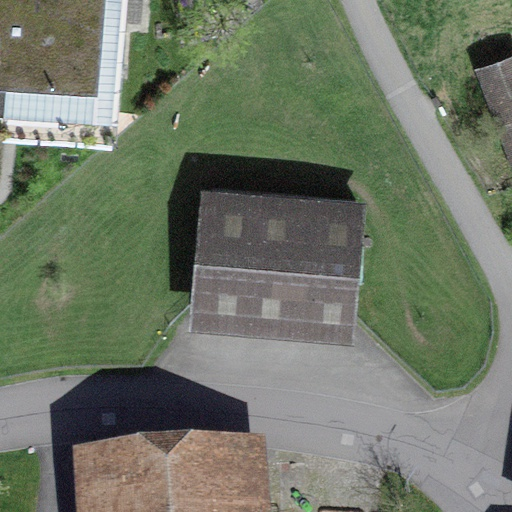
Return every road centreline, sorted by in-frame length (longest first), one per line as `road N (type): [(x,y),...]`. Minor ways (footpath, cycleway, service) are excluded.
road 1 (residential): [(0,423),(113,405),(295,403),(448,482)]
road 2 (residential): [(361,0),(511,292)]
